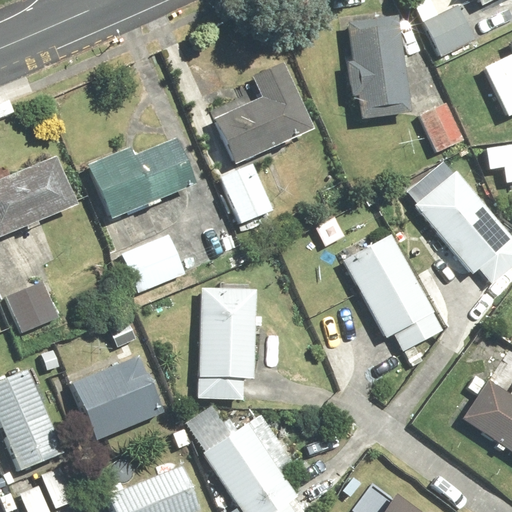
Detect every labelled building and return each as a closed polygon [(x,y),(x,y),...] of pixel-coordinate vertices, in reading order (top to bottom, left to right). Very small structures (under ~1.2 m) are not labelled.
[(470,0),(474,9),(495,0),(470,0)] [(419,24),(435,61),(473,45),(458,8),(419,24)] [(401,113),(389,21),(341,27),(352,120),(401,113)] [(200,119),(219,169),(306,136),(286,86),(200,119)] [(460,142),(444,106),(416,118),(432,155),(460,142)] [(87,172),(111,229),(188,197),(164,140),(87,172)] [(0,175),(0,240),(71,208),(46,155),(0,175)] [(248,169),(217,182),(234,221),(264,208),(248,169)] [(511,244),(450,172),(410,206),(480,289),(511,261),(511,244)] [(118,250),(130,293),(178,279),(166,237),(118,250)] [(435,328),(386,239),(342,263),(391,352),(435,328)] [(38,280),(0,292),(0,299),(11,333),(52,320),(38,280)] [(255,291),(201,286),(193,383),(247,387),(255,291)] [(68,387),(87,438),(156,414),(137,362),(68,387)] [(27,372),(0,382),(0,448),(10,472),(59,451),(27,372)] [(511,398),(487,381),(459,421),(511,457),(511,398)] [(246,425),(199,456),(236,511),(301,511),(302,511),(246,425)] [(56,510),(77,503),(70,484),(86,479),(80,463),(44,476),(56,510)] [(105,496),(110,511),(199,511),(185,469),(105,496)] [(49,511),(42,489),(21,497),(26,511),(49,511)] [(413,511),(391,495),(377,511),(413,511)]
